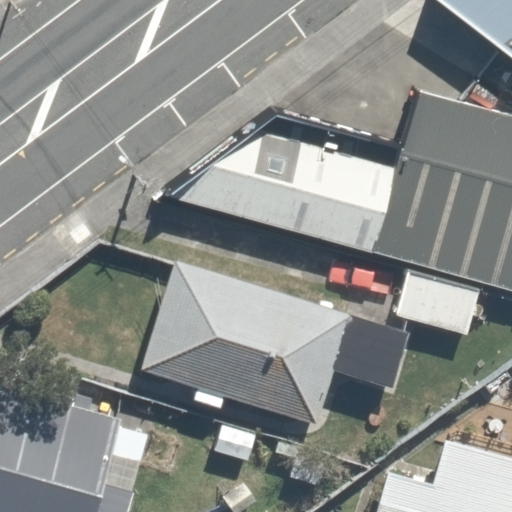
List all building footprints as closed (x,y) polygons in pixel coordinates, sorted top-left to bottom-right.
[(511,0),(441,0),(511,56),(511,0)] [(277,106),(158,198),(511,286),(511,109),(408,82),(393,137),(277,106)] [(402,324),(168,252),(133,361),(190,379),(186,392),(214,401),(218,389),(310,417),(326,362),(384,382),(402,324)] [(475,283),(401,263),(388,310),(462,330),(475,283)] [(119,511),(128,483),(125,482),(141,426),(112,417),(115,410),(0,377),(0,511),(119,511)] [(209,445),(243,455),(251,429),(217,419),(209,445)] [(374,462),(364,511),(511,511),(511,439),(431,425),(423,471),(374,462)] [(323,452),(273,437),(270,448),(290,454),(284,472),(314,481),(323,452)]
